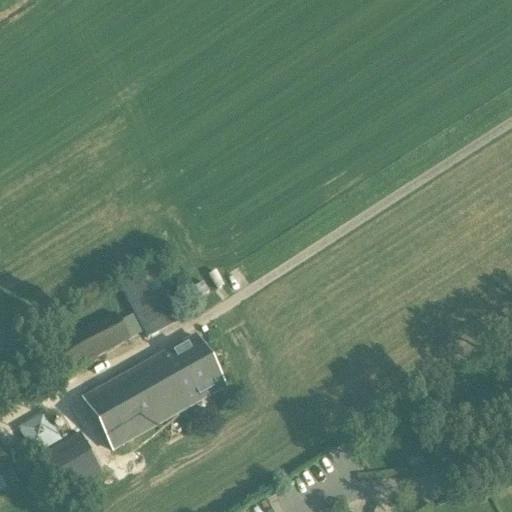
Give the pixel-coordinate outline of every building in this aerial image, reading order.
[(132,316),(118,323),(114,316),(43,354),(58,382),(129,342),(129,341),(142,334),(132,316)] [(112,454),(226,389),(196,337),(82,401),(112,454)] [(20,427),(35,454),(61,439),(46,412),(20,427)] [(102,474),(79,434),(36,458),(58,498),(102,474)] [(0,444),(0,493),(18,485),(0,444)]
